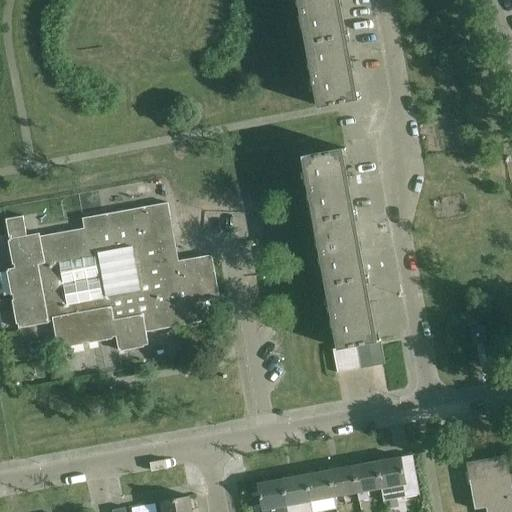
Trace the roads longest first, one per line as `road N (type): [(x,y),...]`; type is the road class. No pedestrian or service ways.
road 1 (unclassified): [(429,416),(400,264),(397,100),(382,0)]
road 2 (residential): [(209,452),(429,416)]
road 3 (residential): [(0,490),(209,452)]
